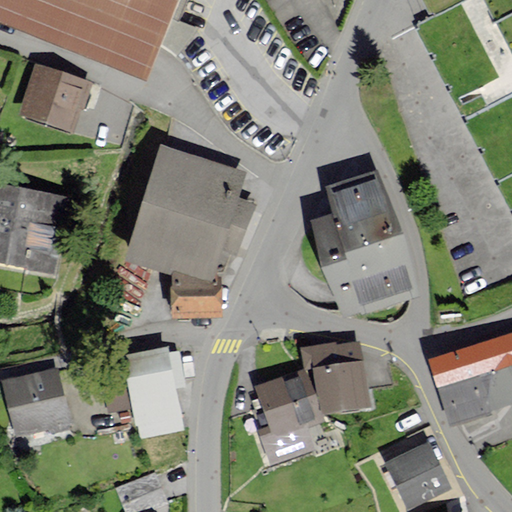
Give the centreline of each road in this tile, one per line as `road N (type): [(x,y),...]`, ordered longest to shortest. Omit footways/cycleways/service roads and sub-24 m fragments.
road 1 (residential): [(297,197),(194,110),(0,39)]
road 2 (residential): [(422,345),(427,296),(418,244),(373,137),(332,120)]
road 3 (residential): [(247,306),(211,401),(209,511)]
road 4 (residential): [(503,506),(444,422),(422,345)]
road 5 (residential): [(247,306),(422,345)]
road 6 (residential): [(332,120),(378,0)]
